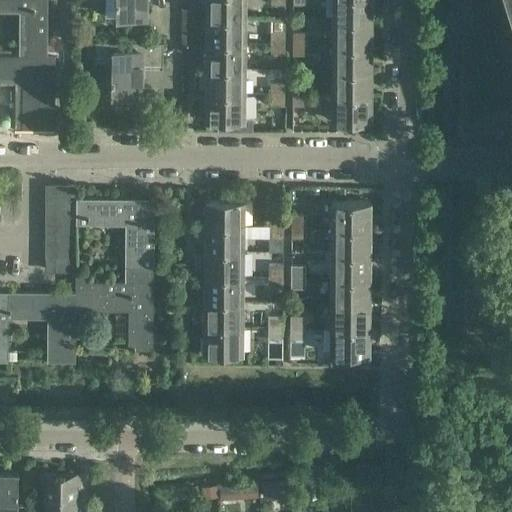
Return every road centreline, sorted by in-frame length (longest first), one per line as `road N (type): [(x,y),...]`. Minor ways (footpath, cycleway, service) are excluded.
road 1 (residential): [(401,416),(388,436),(356,439),(0,444)]
road 2 (residential): [(401,416),(405,157)]
road 3 (residential): [(184,158),(405,157)]
road 4 (residential): [(184,158),(186,0)]
road 5 (residential): [(405,157),(408,0)]
road 6 (residential): [(184,158),(32,159)]
